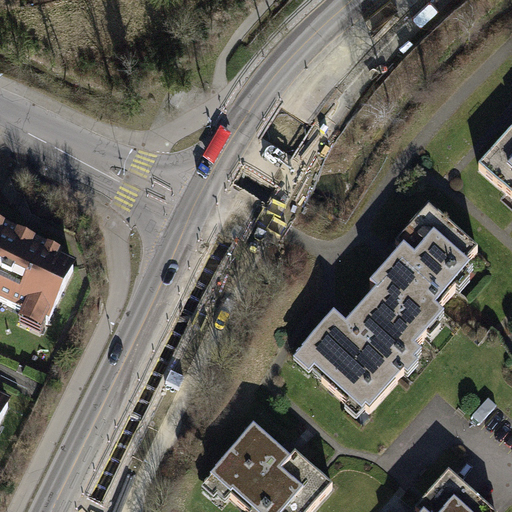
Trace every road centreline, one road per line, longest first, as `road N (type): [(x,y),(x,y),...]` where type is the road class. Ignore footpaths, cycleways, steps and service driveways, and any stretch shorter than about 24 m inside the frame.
road 1 (secondary): [(190,203),(42,511)]
road 2 (secondary): [(95,511),(237,223)]
road 3 (secondary): [(237,223),(277,145),(386,0)]
road 4 (secondary): [(352,0),(280,67),(190,203)]
road 5 (tertiary): [(190,203),(0,117)]
